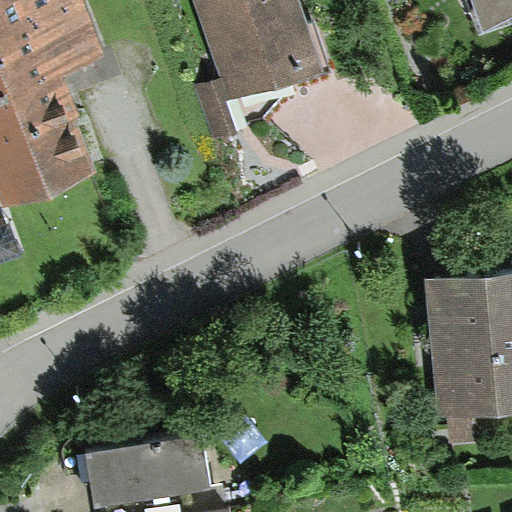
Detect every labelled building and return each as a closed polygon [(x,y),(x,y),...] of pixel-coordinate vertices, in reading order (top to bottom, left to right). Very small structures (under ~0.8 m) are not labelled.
[(84,0),(0,0),(0,201),(2,208),(98,170),(62,77),(107,59),(84,0)] [(302,0),(198,0),(223,73),(197,82),(216,140),(254,128),(243,95),(325,68),(302,0)] [(511,0),(474,0),(483,24),(511,7),(511,0)] [(511,269),(430,275),(440,411),(511,405),(511,269)] [(207,432),(93,450),(101,505),(215,487),(207,432)]
